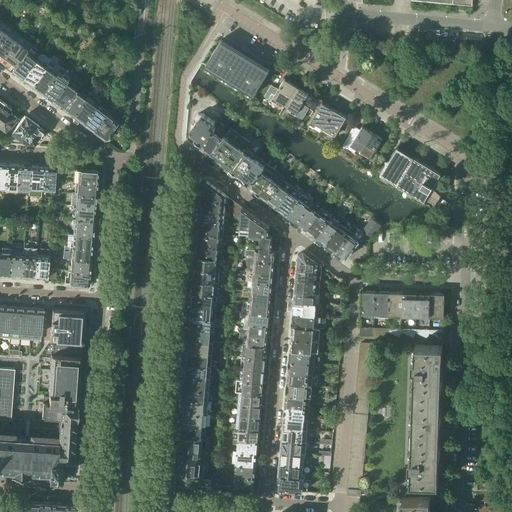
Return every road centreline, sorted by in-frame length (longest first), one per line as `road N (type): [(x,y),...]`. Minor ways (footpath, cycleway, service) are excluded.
road 1 (residential): [(164,500),(199,164),(296,235)]
road 2 (residential): [(465,278),(466,160),(332,73)]
road 3 (residential): [(0,492),(10,483),(77,488),(86,481),(101,297)]
road 4 (residential): [(296,235),(265,503)]
road 5 (residential): [(0,152),(78,157),(81,149),(79,139),(0,79)]
road 6 (residential): [(459,511),(464,340)]
road 7 (residential): [(339,505),(352,338)]
road 8 (residential): [(339,14),(493,27)]
road 9 (residential): [(101,297),(115,164),(123,163)]
road 10 (residential): [(332,73),(211,0)]
